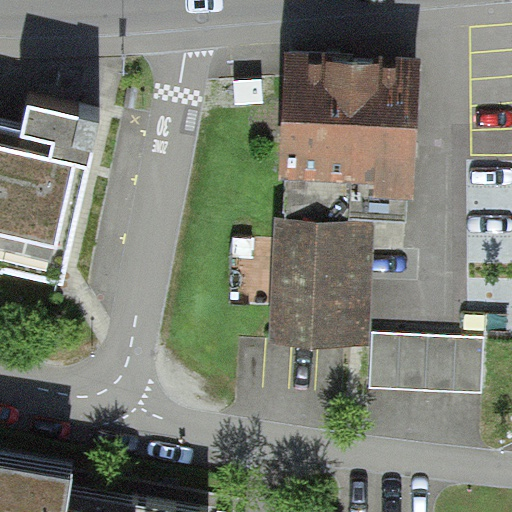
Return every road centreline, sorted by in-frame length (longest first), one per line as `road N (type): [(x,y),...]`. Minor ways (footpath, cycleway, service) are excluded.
road 1 (residential): [(114,381),(142,407),(183,425),(511,474)]
road 2 (residential): [(179,0),(183,58),(135,333),(114,381)]
